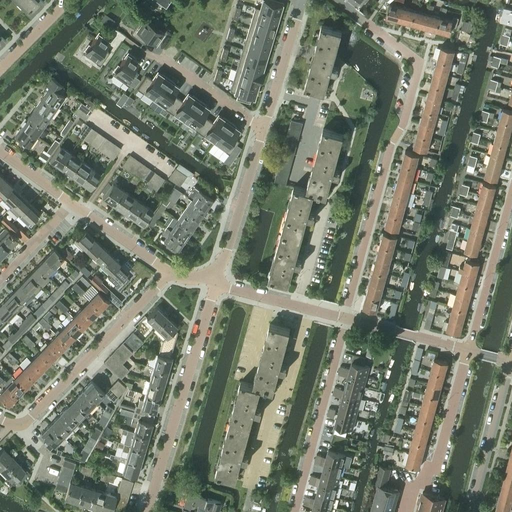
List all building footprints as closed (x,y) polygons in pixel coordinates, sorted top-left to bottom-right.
[(15,0),(30,15),(43,2),(41,0),(15,0)] [(261,0),(259,9),(278,15),(281,4),(267,0),(261,0)] [(399,20),(403,7),(390,3),(386,17),(399,20)] [(255,7),(251,18),(256,20),(275,25),(278,15),(259,9),(255,7)] [(411,24),(415,10),(403,7),(399,20),(411,24)] [(505,23),(511,24),(511,9),(509,8),(503,7),(503,8),(499,21),(500,21),(505,23)] [(424,27),(427,13),(415,10),(411,24),(424,27)] [(436,30),(440,17),(427,13),(424,27),(436,30)] [(109,17),(104,24),(110,29),(115,21),(109,17)] [(452,20),(440,17),(436,30),(449,34),(451,27),(455,28),(458,18),(453,17),(452,20)] [(142,18),(130,34),(143,43),(147,38),(155,43),(158,39),(159,39),(164,33),(151,24),(151,23),(145,18),(145,20),(142,18)] [(251,18),(248,29),(253,30),(272,36),(275,25),(256,20),(251,18)] [(469,29),(472,22),(464,20),(462,27),(469,29)] [(325,91),(331,70),(337,72),(339,67),(332,65),(342,30),(322,24),(306,80),(305,85),(325,91)] [(248,29),(245,39),(250,40),(269,46),(272,36),(253,30),(248,29)] [(83,54),(99,66),(108,52),(103,49),(108,41),(104,38),(105,37),(99,32),(89,45),(88,45),(84,51),(85,51),(83,54)] [(245,39),(242,49),(247,51),(266,56),(269,46),(250,40),(245,39)] [(451,63),(454,50),(440,46),(437,59),(451,63)] [(242,49),(239,60),(243,61),(263,67),(266,56),(247,51),(242,49)] [(464,66),(468,53),(462,51),(458,64),(464,66)] [(114,72),(112,75),(128,86),(129,84),(135,77),(137,73),(132,69),(137,61),(133,58),(134,57),(128,53),(118,66),(117,65),(113,71),(114,72)] [(447,75),(451,63),(437,59),(434,71),(447,75)] [(239,60),(236,70),(240,71),(261,78),(262,72),(261,71),(263,67),(243,61),(239,60)] [(236,70),(233,80),(237,81),(237,82),(256,87),(258,83),(259,83),(261,78),(240,71),(236,70)] [(444,87),(447,75),(434,71),(430,84),(444,87)] [(154,99),(168,78),(162,74),(161,76),(157,72),(151,80),(146,76),(138,88),(154,99)] [(57,106),(65,95),(59,92),(64,85),(51,76),(44,86),(47,89),(42,96),(57,106)] [(139,80),(135,77),(129,84),(134,88),(139,80)] [(174,83),(168,78),(154,99),(169,110),(177,98),(172,95),(177,87),(173,84),(174,83)] [(233,80),(229,91),(238,94),(236,99),(249,103),(250,98),(253,98),(256,87),(237,82),(237,81),(233,80)] [(441,100),(444,87),(430,84),(427,96),(441,100)] [(499,92),(501,87),(500,87),(500,86),(489,84),(486,96),(498,99),(499,95),(495,93),(495,91),(499,92)] [(116,103),(115,103),(121,107),(122,105),(124,103),(128,97),(128,96),(123,93),(121,95),(116,103)] [(182,102),(177,98),(169,110),(184,120),(198,100),(193,96),(192,97),(187,94),(182,102)] [(50,116),(57,106),(42,96),(36,105),(50,116)] [(437,112),(441,100),(427,96),(424,109),(437,112)] [(128,98),(124,103),(129,106),(133,101),(128,98)] [(199,131),(207,120),(202,116),(208,108),(203,105),(204,104),(198,100),(184,120),(199,131)] [(89,115),(92,110),(81,102),(77,107),(89,115)] [(43,126),(50,116),(36,105),(29,115),(43,126)] [(85,120),(89,115),(77,107),(74,112),(85,120)] [(511,123),(511,110),(503,108),(500,120),(511,123)] [(434,125),(437,112),(424,109),(420,121),(434,125)] [(36,136),(43,126),(29,115),(22,125),(36,136)] [(212,123),(207,120),(199,131),(214,142),(229,121),(223,117),(222,118),(218,115),(212,123)] [(68,128),(73,121),(69,118),(65,126),(68,128)] [(302,127),(304,121),(292,118),(290,123),(302,127)] [(510,135),(511,126),(511,123),(500,120),(497,131),(510,135)] [(234,126),(229,121),(214,142),(230,153),(224,161),(229,165),(238,153),(236,152),(239,147),(236,145),(238,141),(233,138),(238,130),(234,127),(234,126)] [(431,137),(434,125),(420,121),(417,134),(431,137)] [(300,132),(302,127),(290,123),(289,129),(300,132)] [(83,138),(91,127),(86,124),(78,135),(83,138)] [(29,146),(36,136),(22,125),(15,135),(29,146)] [(63,135),(68,128),(65,126),(60,133),(63,135)] [(88,142),(96,131),(91,127),(83,138),(88,142)] [(315,213),(309,211),(314,192),(327,195),(333,174),(339,176),(341,171),(334,169),(344,134),(323,128),(307,189),(294,186),(269,278),(289,283),(295,263),(301,265),(303,260),(296,258),(307,217),(314,219),(315,213)] [(300,132),(289,129),(287,135),(299,138),(300,132)] [(93,146),(101,134),(96,131),(88,142),(93,146)] [(507,146),(510,135),(497,131),(494,142),(507,146)] [(98,149),(106,137),(101,134),(93,146),(98,149)] [(427,150),(431,137),(417,134),(413,147),(427,150)] [(297,144),(299,138),(287,135),(286,141),(297,144)] [(103,153),(111,141),(106,137),(98,149),(103,153)] [(54,148),(59,142),(55,139),(50,145),(54,148)] [(108,156),(116,144),(111,141),(103,153),(108,156)] [(296,150),(297,144),(286,141),(284,147),(296,150)] [(504,157),(507,146),(494,142),(491,154),(504,157)] [(113,159),(121,148),(116,144),(108,156),(113,159)] [(60,167),(70,153),(60,146),(50,160),(60,167)] [(296,150),(284,147),(282,152),(294,156),(296,150)] [(416,167),(419,154),(405,151),(402,164),(416,167)] [(294,156),(282,152),(281,158),(292,161),(294,156)] [(70,174),(80,160),(70,153),(60,167),(70,174)] [(501,168),(504,157),(491,154),(488,165),(501,168)] [(127,169),(135,158),(130,155),(122,166),(127,169)] [(132,173),(140,161),(135,158),(127,169),(132,173)] [(292,161),(281,158),(279,164),(291,167),(292,161)] [(80,181),(90,167),(80,160),(70,174),(80,181)] [(137,176),(145,165),(140,161),(132,173),(137,176)] [(289,173),(291,167),(279,164),(278,170),(289,173)] [(412,180),(416,167),(402,164),(398,176),(412,180)] [(142,180),(143,177),(150,168),(145,165),(137,176),(142,180)] [(497,180),(501,168),(488,165),(484,176),(497,180)] [(90,188),(100,174),(90,167),(80,181),(90,188)] [(146,183),(155,172),(150,168),(143,177),(142,180),(146,183)] [(183,181),(186,176),(175,168),(172,173),(183,181)] [(288,179),(289,173),(278,170),(276,175),(288,179)] [(151,187),(157,179),(159,175),(155,172),(146,183),(151,187)] [(180,186),(183,181),(172,173),(168,178),(180,186)] [(157,190),(165,179),(159,175),(157,179),(151,187),(157,190)] [(288,179),(276,175),(275,181),(286,184),(288,179)] [(409,192),(412,180),(398,176),(395,188),(409,192)] [(0,197),(1,198),(12,187),(3,178),(0,182),(0,197)] [(493,198),(496,186),(483,182),(480,194),(493,198)] [(113,204),(123,190),(113,183),(103,197),(113,204)] [(194,186),(187,196),(191,199),(206,209),(213,199),(205,194),(194,186)] [(12,187),(1,198),(10,207),(12,205),(12,204),(21,195),(12,187)] [(406,204),(409,192),(395,188),(392,201),(406,204)] [(123,211),(133,197),(123,190),(113,204),(123,211)] [(489,209),(493,198),(480,194),(477,205),(489,209)] [(10,207),(9,208),(17,216),(19,215),(21,213),(20,212),(29,203),(21,195),(12,204),(12,205),(10,207)] [(133,218),(143,204),(133,197),(123,211),(133,218)] [(167,197),(160,207),(164,209),(166,206),(170,199),(167,197)] [(191,199),(184,209),(199,219),(206,209),(191,199)] [(402,217),(406,204),(392,201),(388,213),(402,217)] [(21,213),(19,215),(27,223),(30,226),(39,217),(36,214),(38,212),(29,203),(20,212),(21,213)] [(143,225),(153,211),(143,204),(133,218),(143,225)] [(486,220),(489,209),(477,205),(474,216),(486,220)] [(184,209),(178,219),(192,229),(199,219),(184,209)] [(157,211),(153,217),(154,218),(156,219),(161,213),(157,211)] [(399,230),(402,217),(388,213),(385,226),(399,230)] [(483,231),(486,220),(474,216),(471,228),(483,231)] [(7,226),(11,222),(5,217),(1,220),(7,226)] [(152,225),(156,219),(153,217),(148,223),(152,225)] [(170,220),(166,226),(185,239),(192,229),(178,219),(175,223),(170,220)] [(18,230),(11,222),(7,226),(15,234),(24,242),(29,237),(20,228),(18,230)] [(166,226),(159,236),(168,242),(165,246),(175,253),(178,249),(178,250),(185,239),(166,226)] [(0,240),(9,249),(17,240),(5,228),(0,232),(0,240)] [(480,242),(483,231),(471,228),(467,239),(480,242)] [(81,251),(85,248),(94,239),(85,230),(76,239),(72,243),(81,251)] [(394,249),(397,236),(383,232),(380,245),(394,249)] [(452,249),(456,236),(448,233),(447,238),(449,239),(446,248),(452,249)] [(93,257),(103,247),(94,239),(85,248),(93,257)] [(477,254),(480,242),(467,239),(464,250),(477,254)] [(0,256),(1,258),(9,249),(0,240),(0,256)] [(390,261),(394,249),(380,245),(376,257),(390,261)] [(102,265),(111,255),(103,247),(93,257),(102,265)] [(55,267),(63,258),(54,249),(45,258),(55,267)] [(69,259),(73,256),(66,249),(62,253),(69,259)] [(445,251),(441,265),(446,267),(446,266),(447,267),(450,253),(445,251)] [(110,273),(120,264),(111,255),(102,265),(110,273)] [(387,273),(390,261),(376,257),(373,270),(387,273)] [(47,275),(55,267),(45,258),(37,266),(47,275)] [(80,270),(82,269),(84,267),(76,259),(73,263),(80,270)] [(476,275),(479,263),(466,259),(464,267),(459,265),(458,270),(462,271),(476,275)] [(119,291),(130,280),(125,275),(128,272),(120,264),(110,273),(108,276),(116,284),(114,286),(119,291)] [(41,287),(50,279),(46,276),(47,275),(37,266),(29,275),(41,287)] [(87,276),(90,273),(84,267),(82,269),(80,270),(87,276)] [(70,282),(79,273),(75,269),(66,278),(70,282)] [(384,286),(387,273),(373,270),(370,282),(384,286)] [(473,286),(476,275),(462,271),(459,283),(473,286)] [(33,295),(41,287),(29,275),(21,284),(30,293),(33,295)] [(94,276),(90,280),(97,286),(101,283),(94,276)] [(62,290),(68,284),(65,280),(59,287),(62,290)] [(380,298),(384,286),(370,282),(366,294),(380,298)] [(72,287),(76,291),(80,287),(75,283),(72,287)] [(101,283),(97,286),(104,293),(111,300),(114,296),(108,289),(101,283)] [(470,298),(473,286),(459,283),(456,294),(470,298)] [(30,293),(21,284),(12,292),(24,304),(25,305),(34,296),(33,295),(30,293)] [(54,299),(62,290),(59,287),(50,295),(54,299)] [(84,291),(80,287),(76,291),(80,295),(84,291)] [(435,297),(437,289),(431,288),(429,295),(435,297)] [(100,310),(108,301),(98,291),(89,300),(100,310)] [(16,312),(24,304),(12,292),(4,301),(16,312)] [(377,311),(380,298),(366,294),(363,307),(377,311)] [(466,310),(470,298),(456,294),(453,306),(466,310)] [(45,308),(54,299),(50,295),(42,304),(45,308)] [(54,305),(59,309),(63,304),(59,300),(54,305)] [(91,319),(100,310),(89,300),(81,309),(91,319)] [(0,313),(8,321),(16,312),(4,301),(0,304),(0,313)] [(392,302),(388,317),(394,319),(398,304),(392,302)] [(37,316),(45,308),(42,304),(34,313),(37,316)] [(64,313),(66,311),(68,309),(63,304),(59,309),(64,313)] [(463,321),(466,310),(453,306),(450,318),(463,321)] [(157,307),(146,317),(157,328),(168,317),(157,307)] [(83,327),(91,319),(81,309),(73,317),(83,327)] [(29,325),(37,316),(34,313),(25,321),(29,325)] [(69,321),(64,326),(75,336),(83,327),(73,317),(69,314),(66,318),(69,321)] [(168,317),(157,328),(166,337),(177,333),(176,333),(174,330),(177,326),(168,317)] [(38,321),(43,326),(47,322),(42,318),(38,321)] [(460,334),(463,321),(450,318),(449,322),(444,321),(442,329),(460,334)] [(21,333),(29,325),(25,321),(17,330),(21,333)] [(51,326),(47,322),(43,326),(48,330),(51,326)] [(263,408),(256,406),(261,387),(274,390),(279,369),(286,371),(287,366),(281,364),(290,329),(270,324),(254,385),(241,381),(216,473),(237,478),(242,458),(248,460),(250,455),(243,453),(255,412),(261,414),(263,408)] [(66,345),(75,336),(64,326),(56,335),(66,345)] [(13,342),(21,333),(17,330),(9,338),(13,342)] [(139,346),(143,342),(133,332),(129,336),(139,346)] [(157,354),(170,358),(177,333),(166,337),(162,341),(158,354),(157,354)] [(21,339),(26,343),(30,339),(25,335),(21,339)] [(58,353),(66,345),(56,335),(48,343),(58,353)] [(135,350),(139,346),(129,336),(125,341),(135,350)] [(5,349),(13,342),(9,338),(2,346),(5,349)] [(372,357),(376,339),(370,338),(366,355),(372,357)] [(34,344),(30,339),(26,343),(30,348),(34,344)] [(50,362),(58,353),(48,343),(40,352),(50,362)] [(129,357),(133,352),(122,343),(118,347),(129,357)] [(124,361),(129,357),(118,347),(114,351),(124,361)] [(5,356),(9,361),(13,356),(9,352),(5,356)] [(42,370),(50,362),(40,352),(31,360),(42,370)] [(416,352),(413,365),(419,367),(423,354),(416,352)] [(108,366),(116,357),(112,353),(104,362),(108,366)] [(157,354),(153,367),(168,371),(172,358),(170,358),(157,354)] [(346,368),(345,371),(366,377),(369,366),(364,365),(366,358),(353,355),(352,361),(351,361),(349,368),(346,368)] [(13,356),(9,361),(14,365),(18,361),(13,356)] [(112,370),(120,361),(116,357),(108,366),(112,370)] [(444,374),(448,362),(434,358),(431,371),(444,374)] [(33,379),(42,370),(31,360),(23,369),(33,379)] [(116,374),(124,365),(120,361),(112,370),(116,374)] [(121,379),(129,370),(124,365),(116,374),(121,379)] [(413,365),(411,372),(417,374),(419,367),(413,365)] [(153,367),(149,380),(164,384),(168,371),(153,367)] [(25,388),(33,379),(23,369),(15,377),(25,388)] [(345,371),(344,376),(347,376),(346,383),(367,389),(368,387),(364,386),(366,377),(345,371)] [(441,386),(444,374),(431,371),(428,382),(441,386)] [(17,396),(25,388),(15,377),(6,386),(17,396)] [(121,393),(126,388),(117,380),(113,384),(121,393)] [(149,380),(145,394),(160,398),(164,384),(149,380)] [(96,402),(105,393),(92,381),(87,386),(83,390),(96,402)] [(438,398),(441,386),(428,382),(424,394),(438,398)] [(341,388),(340,392),(361,398),(363,389),(367,390),(367,389),(346,383),(344,389),(341,388)] [(117,397),(121,393),(113,384),(109,389),(117,397)] [(0,397),(8,405),(17,396),(6,386),(0,392),(0,397)] [(113,401),(117,397),(109,389),(105,393),(113,401)] [(406,389),(403,400),(409,402),(412,390),(406,389)] [(88,411),(96,402),(83,390),(80,393),(75,398),(88,411)] [(340,392),(339,396),(342,397),(340,404),(362,409),(362,408),(358,407),(361,398),(340,392)] [(135,405),(134,411),(154,417),(155,411),(156,411),(160,398),(145,394),(143,400),(139,399),(137,405),(135,405)] [(435,409),(438,398),(424,394),(421,406),(435,409)] [(80,419),(88,411),(75,398),(71,402),(66,407),(80,419)] [(361,411),(362,409),(340,404),(337,414),(355,419),(357,410),(361,411)] [(401,405),(399,412),(406,413),(408,406),(401,405)] [(432,421),(435,409),(421,406),(418,417),(432,421)] [(79,428),(84,423),(80,419),(66,407),(63,410),(58,416),(71,428),(75,424),(79,428)] [(108,418),(111,414),(104,410),(102,414),(108,418)] [(133,417),(131,425),(135,426),(134,432),(148,436),(152,423),(154,417),(134,411),(132,417),(133,417)] [(352,429),(355,419),(337,414),(334,425),(352,429)] [(63,437),(71,428),(58,416),(54,419),(50,424),(63,437)] [(398,416),(396,423),(403,425),(405,418),(398,416)] [(428,432),(432,421),(418,417),(415,429),(428,432)] [(396,423),(394,430),(401,432),(403,425),(396,423)] [(54,446),(63,437),(50,424),(47,427),(41,433),(54,446)] [(94,427),(92,432),(99,435),(101,430),(94,427)] [(425,444),(428,432),(415,429),(412,440),(425,444)] [(126,434),(124,443),(130,445),(144,449),(148,436),(134,432),(128,430),(126,434)] [(92,432),(89,436),(96,440),(99,435),(92,432)] [(384,433),(382,440),(388,442),(390,434),(384,433)] [(422,456),(425,444),(412,440),(409,452),(422,456)] [(101,450),(105,444),(99,441),(95,447),(101,450)] [(118,441),(117,446),(122,448),(121,450),(128,452),(126,458),(140,462),(144,449),(130,445),(124,443),(118,441)] [(385,444),(383,453),(392,455),(394,446),(385,444)] [(0,468),(13,456),(4,447),(0,450),(0,468)] [(86,457),(89,452),(82,449),(80,453),(86,457)] [(323,456),(322,460),(343,465),(343,466),(349,467),(352,457),(345,455),(328,450),(326,457),(323,456)] [(419,468),(422,456),(409,452),(405,464),(419,468)] [(104,455),(104,457),(124,463),(122,472),(136,476),(140,462),(126,458),(110,454),(110,456),(104,455)] [(13,456),(0,468),(8,477),(5,480),(10,485),(14,481),(14,480),(24,470),(20,466),(21,465),(13,456)] [(74,468),(75,463),(64,459),(62,465),(74,468)] [(322,460),(321,464),(324,465),(322,471),(340,476),(343,466),(343,465),(322,460)] [(72,475),(74,468),(62,465),(60,471),(72,475)] [(386,487),(390,474),(391,469),(391,468),(378,465),(373,484),(378,485),(370,511),(393,511),(399,491),(394,489),(386,487)] [(70,480),(72,475),(60,471),(59,476),(70,480)] [(318,477),(317,481),(320,482),(337,486),(340,476),(322,471),(321,477),(318,477)] [(511,475),(505,474),(502,485),(511,487),(511,475)] [(68,486),(70,481),(70,480),(59,476),(57,482),(68,486)] [(18,478),(14,482),(18,486),(22,482),(18,478)] [(122,478),(120,483),(131,487),(133,481),(122,478)] [(76,502),(82,485),(70,481),(68,486),(66,492),(64,498),(76,502)] [(317,481),(315,485),(319,486),(317,492),(338,498),(338,497),(335,496),(337,486),(320,482),(317,481)] [(66,492),(68,486),(57,482),(55,488),(66,492)] [(130,493),(131,487),(120,483),(118,489),(130,493)] [(88,505),(93,488),(82,485),(76,502),(88,505)] [(511,487),(502,485),(499,497),(511,500),(511,499),(511,487)] [(99,509),(104,492),(93,488),(88,505),(99,509)] [(128,498),(130,493),(118,489),(116,495),(128,498)] [(110,511),(112,507),(115,500),(116,496),(104,492),(99,509),(109,511),(110,511)] [(312,498),(311,502),(332,507),(334,498),(337,499),(338,498),(317,492),(315,499),(312,498)] [(440,511),(444,498),(423,492),(417,511),(440,511)] [(188,493),(184,507),(190,509),(192,503),(197,504),(195,511),(216,511),(220,502),(188,493)] [(116,495),(116,496),(115,500),(126,504),(128,498),(116,495)] [(509,511),(511,500),(499,497),(496,508),(509,511)] [(124,511),(126,504),(115,500),(112,507),(124,511)] [(311,502),(310,506),(313,507),(311,511),(330,511),(332,507),(311,502)]
